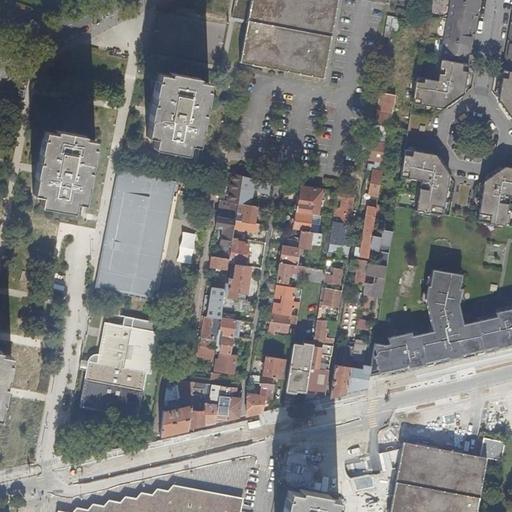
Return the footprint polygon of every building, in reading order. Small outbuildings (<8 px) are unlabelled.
[(248,20),(251,0),(234,0),(232,17),(248,20)] [(251,0),(248,20),(240,62),(323,78),(338,0),(251,0)] [(451,0),(438,80),(417,77),(412,103),(443,109),(451,103),(448,100),(452,97),(455,100),(463,94),(469,58),(467,58),(468,52),(470,52),(473,37),(471,37),(472,31),(474,32),(476,19),(474,19),(475,13),(477,13),(479,0),(451,0)] [(397,34),(400,18),(387,16),(384,32),(397,34)] [(511,18),(511,19),(511,25),(509,37),(511,38),(510,43),(508,43),(505,58),(507,58),(506,64),(504,64),(498,100),(504,108),(507,106),(510,110),(507,112),(511,120),(511,18)] [(205,89),(208,90),(209,83),(198,81),(198,78),(170,72),(169,76),(159,74),(157,81),(159,81),(156,97),(154,96),(152,105),(155,105),(152,120),(150,120),(146,136),(155,138),(154,147),(187,153),(189,144),(197,145),(200,129),(198,128),(201,113),(203,114),(205,105),(202,105),(205,89)] [(391,118),(394,99),(379,97),(376,116),(391,118)] [(376,116),(374,128),(389,130),(391,118),(376,116)] [(389,130),(374,128),(373,133),(382,135),(380,143),(375,143),(376,139),(372,138),(368,161),(374,162),(374,165),(373,171),(382,172),(389,130)] [(91,148),(94,149),(95,141),(84,139),(85,136),(56,131),(55,134),(44,132),(43,140),(45,140),(42,155),(40,155),(39,163),(41,163),(38,179),(36,179),(35,185),(33,195),(41,197),(40,206),(73,212),(75,202),(83,204),(87,187),(84,187),(87,171),(89,172),(91,164),(88,163),(91,148)] [(416,210),(442,214),(449,174),(443,167),(440,169),(437,165),(440,162),(434,154),(405,150),(401,177),(420,180),(416,210)] [(511,167),(504,166),(496,172),(498,175),(494,178),(492,175),(484,180),(477,220),(504,225),(509,195),(511,195),(511,167)] [(175,181),(117,170),(105,231),(114,233),(110,256),(100,254),(94,289),(152,300),(175,181)] [(362,199),(361,205),(368,207),(376,208),(382,172),(373,171),(369,194),(373,195),(372,201),(362,199)] [(238,204),(243,176),(233,174),(228,202),(231,203),(238,204)] [(256,187),(259,192),(269,195),(270,187),(268,183),(247,177),(243,176),(238,204),(251,206),(254,186),(256,187)] [(297,203),(296,212),(316,215),(318,216),(322,190),(301,186),(299,195),(297,195),(296,203),(297,203)] [(331,235),(328,251),(332,252),(348,254),(349,247),(345,246),(354,196),(339,193),(338,201),(342,202),(341,208),(335,207),(331,235)] [(251,206),(238,204),(237,210),(237,213),(243,214),(242,222),(256,224),(258,207),(251,206)] [(237,213),(237,210),(230,208),(219,207),(218,217),(236,220),(237,213)] [(372,236),(375,218),(376,208),(368,207),(362,248),(360,258),(368,259),(370,250),(372,236)] [(293,229),(300,230),(309,232),(311,218),(316,219),(316,215),(296,212),(293,229)] [(309,232),(318,233),(320,216),(318,216),(316,215),(316,219),(311,218),(309,232)] [(236,220),(218,217),(216,228),(223,229),(221,244),(223,244),(231,246),(233,237),(236,221),(236,220)] [(259,224),(256,224),(242,222),(236,221),(233,237),(238,238),(251,241),(252,236),(237,233),(237,230),(253,232),(257,233),(259,224)] [(286,246),(300,248),(309,249),(310,244),(319,245),(321,234),(318,233),(309,232),(300,230),(299,241),(287,239),(286,246)] [(386,266),(392,232),(382,230),(381,237),(372,236),(370,250),(379,251),(376,264),(386,266)] [(114,233),(105,231),(100,254),(110,256),(114,233)] [(178,263),(192,264),(194,234),(180,233),(178,263)] [(231,246),(229,259),(229,264),(235,265),(244,266),(247,243),(237,241),(238,238),(233,237),(231,246)] [(231,246),(223,244),(221,258),(229,259),(231,246)] [(283,245),(280,263),(290,264),(297,265),(300,248),(286,246),(283,245)] [(221,258),(212,256),(210,268),(228,270),(229,264),(229,259),(221,258)] [(368,261),(359,260),(355,284),(364,286),(364,283),(366,275),(367,263),(368,261)] [(290,264),(280,263),(277,282),(287,283),(288,275),(290,264)] [(374,276),(384,278),(386,266),(376,264),(371,264),(367,263),(366,275),(374,276)] [(290,264),(288,275),(303,278),(305,267),(297,265),(290,264)] [(246,294),(251,267),(244,266),(235,265),(233,279),(229,278),(229,281),(226,281),(225,289),(223,297),(234,298),(236,299),(237,293),(246,294)] [(303,278),(303,280),(323,283),(325,270),(305,267),(303,278)] [(331,268),(330,275),(329,283),(339,285),(342,270),(331,268)] [(511,306),(495,311),(497,315),(463,323),(458,304),(460,288),(458,288),(461,273),(431,269),(428,285),(427,285),(424,298),(433,330),(412,336),(411,332),(388,337),(389,343),(385,345),(374,343),(370,366),(369,373),(377,371),(378,375),(386,373),(386,372),(405,367),(405,369),(425,364),(425,363),(447,358),(448,360),(461,357),(461,355),(495,347),(496,349),(511,345),(511,306)] [(220,278),(218,288),(225,289),(226,281),(227,275),(224,275),(224,279),(220,278)] [(371,293),(381,295),(383,283),(384,278),(374,276),(373,285),(364,283),(364,286),(362,294),(371,296),(371,293)] [(276,294),(275,298),(292,301),(300,302),(302,289),(277,285),(276,289),(275,294),(276,294)] [(325,288),(323,305),(335,307),(339,307),(341,291),(325,288)] [(361,306),(362,294),(356,293),(355,298),(346,297),(345,303),(361,306)] [(236,299),(234,298),(233,305),(232,307),(240,308),(241,300),(236,299)] [(274,298),(272,312),(298,316),(298,312),(291,311),(292,301),(275,298),(274,298)] [(319,307),(317,320),(319,321),(323,321),(325,308),(319,307)] [(288,321),(297,322),(297,317),(272,314),(269,332),(274,332),(274,330),(287,332),(288,321)] [(133,318),(125,316),(123,326),(131,328),(133,318)] [(201,340),(199,340),(198,345),(198,346),(215,349),(216,346),(217,335),(218,330),(220,319),(205,317),(201,340)] [(232,337),(242,339),(243,331),(244,331),(233,330),(235,320),(221,317),(220,330),(222,330),(221,335),(222,336),(232,337)] [(163,334),(165,324),(133,318),(131,328),(123,326),(105,323),(99,355),(97,355),(94,355),(91,358),(90,359),(89,362),(87,370),(80,406),(138,418),(147,373),(151,374),(159,333),(163,334)] [(323,321),(319,321),(315,346),(322,347),(323,338),(325,329),(326,322),(323,321)] [(333,340),(335,330),(325,329),(323,338),(333,340)] [(242,339),(251,340),(252,333),(243,331),(242,339)] [(232,337),(222,336),(220,352),(220,353),(229,354),(230,351),(232,337)] [(331,356),(333,340),(323,338),(322,347),(321,351),(320,354),(331,356)] [(355,340),(355,343),(352,361),(361,363),(363,361),(366,341),(355,340)] [(338,395),(347,393),(351,367),(352,361),(355,343),(350,342),(348,350),(346,350),(343,366),(335,365),(330,397),(338,395)] [(291,360),(288,380),(286,391),(296,393),(296,390),(305,392),(309,368),(312,349),(313,344),(304,343),(303,345),(293,343),(291,360)] [(215,349),(198,346),(196,356),(202,357),(206,358),(214,359),(215,351),(215,349)] [(321,351),(312,349),(309,368),(318,369),(320,354),(321,351)] [(8,363),(11,364),(12,356),(2,354),(2,351),(0,350),(0,419),(1,419),(4,403),(1,402),(3,393),(0,393),(1,389),(2,387),(7,387),(8,379),(6,379),(8,363)] [(233,374),(236,355),(229,354),(220,353),(219,360),(216,359),(214,371),(233,374)] [(291,360),(266,357),(263,376),(288,380),(291,360)] [(80,369),(87,370),(89,362),(82,360),(80,369)] [(360,390),(367,388),(369,373),(370,366),(362,365),(362,369),(351,367),(347,393),(360,390)] [(309,368),(305,392),(304,403),(316,400),(323,398),(328,371),(324,370),(318,369),(309,368)] [(251,374),(249,382),(259,383),(260,376),(251,374)] [(187,429),(192,394),(193,387),(194,382),(190,382),(180,380),(181,387),(182,397),(183,398),(185,406),(183,407),(182,404),(174,406),(174,409),(164,411),(161,435),(176,432),(187,429)] [(248,390),(260,391),(261,383),(259,383),(249,382),(248,390)] [(247,394),(247,416),(253,414),(263,412),(265,399),(271,400),(273,385),(261,383),(260,391),(259,396),(247,394)] [(210,400),(212,385),(207,384),(206,389),(205,396),(204,404),(213,405),(214,400),(210,400)] [(219,400),(221,386),(212,385),(210,400),(214,400),(213,405),(204,404),(205,396),(192,394),(187,429),(195,428),(216,423),(218,406),(219,400)] [(229,401),(232,387),(221,386),(219,400),(229,401)] [(182,397),(181,387),(167,389),(165,401),(168,401),(182,397)] [(192,394),(205,396),(206,389),(193,387),(192,394)] [(235,398),(237,388),(232,387),(229,401),(229,403),(226,420),(239,417),(242,399),(235,398)] [(226,420),(229,403),(218,406),(216,423),(222,421),(226,420)] [(351,425),(322,431),(325,445),(354,439),(351,425)] [(502,461),(505,441),(483,437),(480,455),(485,456),(485,458),(486,458),(502,461)] [(481,487),(486,458),(485,458),(474,456),(462,454),(451,451),(438,449),(427,447),(415,445),(403,443),(402,442),(396,480),(393,494),(389,511),(475,511),(479,497),(473,496),(475,486),(481,487)] [(371,489),(366,476),(353,480),(357,494),(371,489)] [(234,510),(233,511),(239,511),(242,498),(173,485),(167,490),(157,488),(151,494),(141,492),(135,498),(125,496),(119,502),(109,500),(103,506),(92,504),(87,510),(76,508),(72,511),(63,511),(58,511),(57,511),(94,511),(95,511),(99,511),(110,511),(111,508),(126,510),(127,504),(142,506),(143,500),(149,501),(158,502),(159,496),(174,499),(175,492),(191,495),(189,501),(234,510)] [(333,511),(335,508),(337,508),(338,500),(327,498),(328,495),(299,489),(299,492),(288,490),(286,498),(289,499),(287,509),(284,508),(282,511),(333,511)] [(233,511),(234,510),(189,501),(191,495),(175,492),(174,499),(159,496),(158,502),(149,501),(143,500),(142,506),(127,504),(126,510),(111,508),(110,511),(99,511),(95,511),(94,511),(233,511)]
